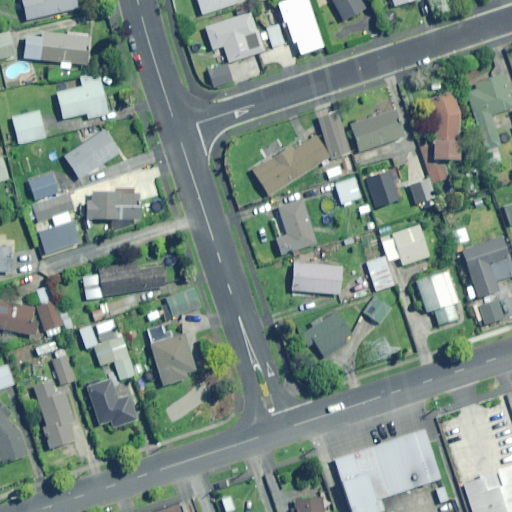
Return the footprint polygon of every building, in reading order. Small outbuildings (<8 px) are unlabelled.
[(78,9),(76,0),(20,0),(26,21),(78,9)] [(243,2),(242,0),(195,0),(201,16),(243,2)] [(323,47),(307,0),(287,0),(277,4),(290,44),(295,42),(299,55),(323,47)] [(365,9),(359,0),(330,0),(342,21),(365,9)] [(263,52),(251,14),(204,29),(211,51),(222,48),(227,63),(263,52)] [(283,45),(277,24),(266,28),(272,48),(283,45)] [(0,60),(14,57),(9,33),(0,35),(0,60)] [(42,34),(42,38),(25,37),(23,60),(59,62),(59,69),(69,70),(70,65),(86,65),(88,37),(42,34)] [(232,82),(227,65),(207,71),(213,88),(232,82)] [(511,107),(511,89),(507,73),(478,82),(480,89),(469,93),(486,149),(503,144),(494,113),(511,107)] [(108,115),(98,74),(79,78),(81,88),(56,94),(62,120),(85,114),(87,120),(108,115)] [(463,112),(456,90),(430,98),(437,115),(437,159),(461,159),(463,112)] [(340,111),(318,118),(331,161),(353,154),(340,111)] [(46,139),(39,112),(12,118),(18,146),(46,139)] [(401,139),(392,112),(350,126),(358,152),(401,139)] [(119,154),(104,131),(63,157),(78,180),(119,154)] [(267,197),(328,158),(315,137),(290,152),(287,147),(273,156),(272,154),(249,169),(267,197)] [(503,158),(499,149),(484,154),(487,163),(503,158)] [(0,182),(8,181),(2,159),(0,159),(0,182)] [(342,175),(339,166),(325,171),(328,180),(342,175)] [(398,201),(389,173),(366,181),(375,209),(398,201)] [(57,193),(51,175),(27,183),(33,201),(57,193)] [(361,198),(354,179),(334,185),(341,205),(361,198)] [(432,199),(426,180),(408,186),(415,205),(432,199)] [(135,193),(93,193),(92,202),(84,202),(83,220),(134,221),(135,193)] [(73,212),(68,195),(24,208),(30,226),(73,212)] [(315,245),(303,201),(278,208),(286,236),(275,239),(280,256),(315,245)] [(511,225),(511,205),(503,208),(509,227),(511,225)] [(351,234),(354,235),(356,236),(357,236),(359,235),(360,235),(361,234),(363,233),(364,232),(364,231),(365,230),(365,228),(365,227),(365,225),(364,224),(364,222),(363,221),(362,220),(360,219),(359,219),(357,219),(356,219),(354,219),(353,219),(352,220),(351,221),(350,222),(349,223),(348,225),(348,226),(348,228),(348,229),(349,231),(349,232),(350,233),(351,234)] [(429,257),(419,226),(380,238),(387,262),(399,259),(401,266),(429,257)] [(495,293),(498,292),(494,282),(511,275),(511,268),(502,238),(461,251),(477,299),(495,293)] [(0,273),(11,274),(12,245),(0,244),(0,273)] [(168,285),(162,257),(97,271),(98,275),(81,279),(86,302),(168,285)] [(394,287),(384,257),(366,263),(375,293),(394,287)] [(341,268),(292,265),(291,292),(339,295),(341,268)] [(456,321),(441,275),(416,283),(425,313),(433,311),(437,326),(456,321)] [(62,326),(47,287),(36,292),(41,304),(34,307),(44,333),(62,326)] [(194,288),(162,298),(165,306),(159,308),(163,321),(201,309),(194,288)] [(391,309),(374,297),(362,314),(379,326),(391,309)] [(504,319),(496,298),(475,306),(482,327),(504,319)] [(34,310),(0,302),(0,330),(35,337),(38,323),(32,322),(34,310)] [(111,317),(108,306),(90,311),(94,323),(111,317)] [(351,335),(336,312),(298,335),(306,348),(313,344),(322,359),(345,345),(342,341),(351,335)] [(114,330),(111,321),(95,326),(97,335),(114,330)] [(166,341),(162,326),(146,331),(161,387),(188,379),(186,374),(195,371),(185,335),(166,341)] [(95,345),(89,327),(78,330),(84,349),(95,345)] [(132,377),(119,332),(99,338),(101,344),(93,346),(99,367),(112,363),(118,381),(132,377)] [(73,382),(65,359),(52,364),(60,386),(73,382)] [(0,390),(13,386),(7,366),(0,368),(0,390)] [(118,399),(111,379),(85,388),(98,426),(109,422),(112,429),(136,421),(128,396),(118,399)] [(56,397),(52,382),(33,388),(44,427),(42,428),(48,450),(75,442),(70,423),(72,422),(64,394),(56,397)] [(0,462),(1,465),(28,456),(19,429),(8,419),(12,414),(0,402),(0,462)] [(421,431),(336,460),(354,511),(390,511),(386,501),(439,482),(421,431)] [(511,511),(511,467),(463,485),(472,511),(511,511)] [(322,511),(321,498),(293,501),(294,511),(322,511)]
